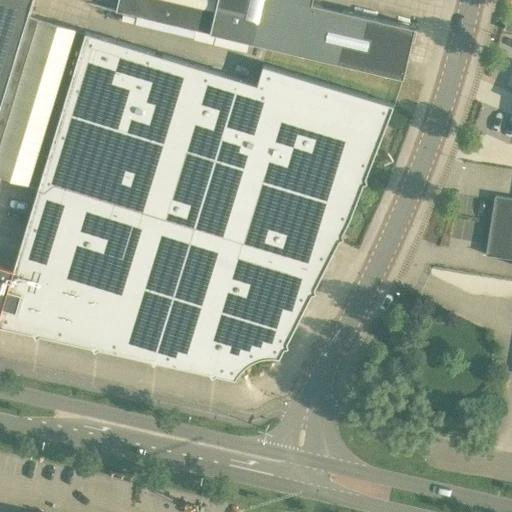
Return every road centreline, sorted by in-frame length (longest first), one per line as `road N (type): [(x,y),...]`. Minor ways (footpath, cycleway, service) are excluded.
road 1 (tertiary): [(311,403),(427,150),(470,0)]
road 2 (primary): [(283,452),(0,388)]
road 3 (primary): [(0,420),(277,481)]
road 4 (primary): [(511,505),(313,459)]
road 5 (unknown): [(0,477),(187,511)]
